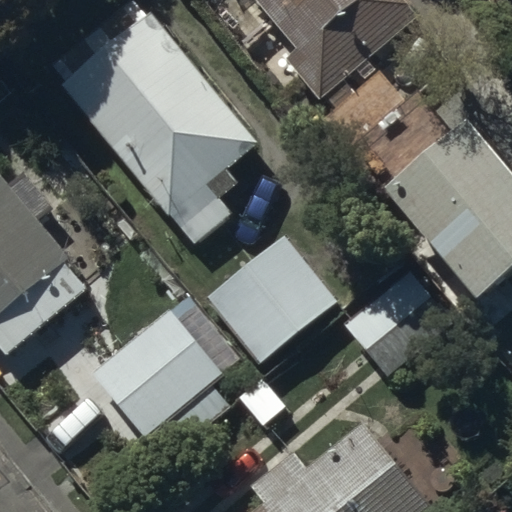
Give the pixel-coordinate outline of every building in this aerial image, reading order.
[(65,72),(59,76),(192,239),(232,206),(220,193),(238,178),(226,164),(260,136),(151,3),(146,7),(141,0),(127,0),(55,59),(65,72)] [(264,0),(298,41),(284,52),(320,95),(324,92),(333,103),(353,87),(345,77),(422,13),(410,0),(264,0)] [(388,171),(478,283),(511,255),(511,159),(469,106),(388,171)] [(0,172),(0,341),(6,349),(87,280),(65,255),(68,252),(0,172)] [(287,227),(206,292),(259,358),(340,293),(287,227)] [(415,269),(347,323),(388,375),(456,321),(415,269)] [(170,306),(95,367),(150,434),(156,430),(167,443),(226,396),(210,377),(221,368),(170,306)] [(268,494),(246,511),(420,511),(435,500),(362,414),(309,459),(300,448),(259,483),(268,494)] [(116,428),(82,458),(117,498),(151,468),(116,428)]
